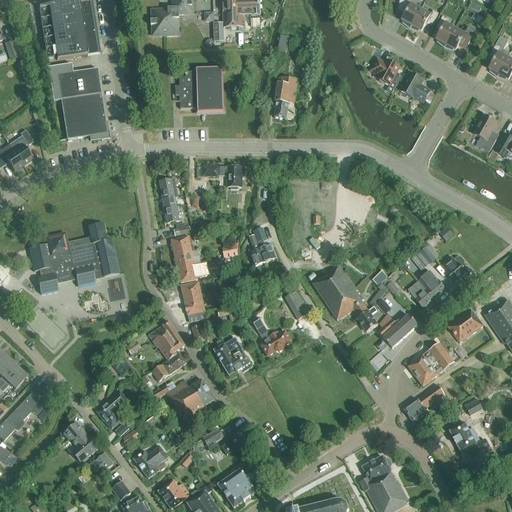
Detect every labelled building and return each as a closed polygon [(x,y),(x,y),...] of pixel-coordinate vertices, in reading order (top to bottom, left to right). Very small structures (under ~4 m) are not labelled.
[(56,58),(57,61),(88,56),(87,53),(97,51),(89,2),(90,2),(89,0),(67,0),(39,9),(39,10),(47,59),(56,58)] [(172,0),(173,10),(178,10),(178,15),(193,15),(192,0),(172,0)] [(222,0),(223,23),(224,29),(238,29),(243,28),(242,16),(260,16),(260,13),(259,0),(222,0)] [(403,24),(410,29),(421,10),(411,5),(405,3),(405,0),(399,0),(398,8),(404,9),(408,11),(402,22),(404,23),(403,24)] [(173,10),(152,11),(152,37),(178,36),(178,15),(178,10),(173,10)] [(410,29),(410,30),(418,33),(419,31),(421,32),(427,22),(432,25),(438,14),(433,11),(430,16),(421,10),(410,29)] [(205,23),(213,22),(213,14),(205,15),(205,23)] [(444,49),(455,30),(445,24),(448,20),(443,17),(436,28),(442,31),(436,41),(438,42),(437,43),(444,48),(444,49)] [(223,23),(216,24),(217,43),(224,42),(224,29),(223,23)] [(455,30),(444,49),(445,49),(453,52),(453,50),(455,52),(461,41),(468,45),(474,34),(476,31),(469,27),(464,35),(455,30)] [(281,36),(280,44),(287,46),(289,38),(281,36)] [(490,73),(497,78),(510,56),(510,54),(504,51),(508,42),(500,38),(489,57),(495,60),(489,70),(491,71),(490,73)] [(213,42),(211,40),(207,40),(205,43),(205,47),(208,49),(212,48),(213,46),(213,42)] [(18,59),(13,42),(5,44),(10,61),(18,59)] [(511,56),(510,56),(497,78),(498,78),(506,81),(506,80),(508,81),(511,74),(511,56)] [(385,64),(377,60),(370,72),(378,76),(377,79),(390,86),(399,69),(386,61),(385,64)] [(71,65),(48,68),(53,103),(61,101),(67,141),(89,137),(90,142),(109,139),(106,125),(105,125),(97,70),(72,73),(71,65)] [(198,114),(223,113),(222,70),(197,71),(197,73),(186,73),(186,78),(179,79),(180,87),(175,88),(176,96),(180,96),(180,110),(198,110),(198,114)] [(423,82),(410,75),(400,92),(413,99),(414,99),(423,104),(430,92),(421,86),(423,82)] [(297,81),(281,78),(280,85),(278,84),(275,103),(274,109),(276,109),(274,118),(286,120),(293,121),(295,110),(293,110),(297,87),(296,87),(297,81)] [(484,116),(474,135),(480,139),(476,147),(489,154),(496,141),(489,137),(497,123),(484,116)] [(33,143),(25,132),(20,135),(28,147),(33,143)] [(511,136),(510,140),(508,141),(503,138),(495,153),(499,155),(504,158),(506,155),(510,157),(511,156),(511,155),(511,136)] [(22,145),(13,152),(23,166),(32,160),(22,145)] [(23,166),(13,152),(4,158),(0,151),(0,169),(2,169),(8,164),(14,173),(23,166)] [(493,152),(489,160),(494,163),(499,155),(495,153),(493,152)] [(219,178),(219,168),(202,168),(202,177),(219,178)] [(230,191),(238,191),(238,189),(242,189),(242,175),(244,175),(244,169),(227,168),(227,170),(223,170),(222,174),(225,177),(227,177),(227,189),(231,189),(230,191)] [(163,201),(167,225),(180,222),(175,199),(178,199),(177,191),(174,190),(172,180),(159,183),(162,201),(163,201)] [(42,279),(37,280),(40,295),(58,291),(57,284),(76,280),(78,287),(95,283),(95,280),(119,275),(111,240),(106,241),(102,224),(88,227),(91,239),(67,244),(65,234),(46,238),(47,245),(29,249),(34,273),(40,271),(42,279)] [(174,231),(174,232),(175,237),(191,234),(190,233),(190,229),(189,228),(174,231)] [(448,228),(441,234),(448,242),(455,236),(448,228)] [(267,240),(264,232),(262,229),(253,232),(258,244),(267,240)] [(195,266),(192,252),(188,237),(171,241),(177,270),(195,266)] [(254,268),(265,264),(260,250),(259,250),(254,237),(249,239),(253,249),(249,251),(249,254),(254,268)] [(232,247),(224,249),(225,253),(226,259),(235,258),(238,257),(235,242),(231,242),(232,247)] [(260,250),(265,264),(276,259),(270,246),(260,250)] [(420,252),(430,265),(436,260),(426,248),(420,252)] [(425,270),(430,266),(419,254),(415,258),(425,270)] [(466,274),(461,269),(464,266),(465,262),(462,258),(458,257),(454,260),(452,257),(442,265),(445,269),(443,271),(454,284),(466,274)] [(408,269),(404,264),(400,269),(403,273),(408,269)] [(353,311),(359,319),(359,320),(368,313),(361,303),(364,301),(339,265),(330,272),(331,273),(321,280),(320,279),(312,284),(338,322),(353,311)] [(195,266),(177,270),(180,285),(198,281),(195,266)] [(419,282),(434,300),(446,290),(433,276),(432,276),(430,273),(419,282)] [(233,284),(240,283),(239,275),(231,277),(233,284)] [(423,309),(434,300),(419,282),(408,291),(423,309)] [(395,296),(399,292),(391,283),(387,287),(395,296)] [(199,284),(181,287),(187,317),(188,317),(189,324),(206,320),(199,284)] [(298,321),(305,317),(292,295),(285,299),(298,321)] [(383,301),(377,306),(385,315),(391,310),(383,301)] [(511,307),(508,301),(484,317),(504,345),(506,344),(511,352),(511,307)] [(231,316),(229,309),(217,312),(218,318),(231,316)] [(359,320),(359,319),(357,320),(366,334),(378,326),(371,317),(376,313),(374,309),(368,313),(359,320)] [(460,344),(483,327),(470,310),(447,327),(460,344)] [(388,346),(392,350),(418,327),(409,317),(398,327),(388,316),(379,326),(382,329),(378,333),(384,339),(383,339),(384,341),(378,347),(382,352),(388,346)] [(258,318),(251,322),(263,341),(264,340),(265,341),(260,345),(268,357),(275,353),(279,354),(283,351),(284,348),(291,343),(285,333),(278,337),(277,334),(269,339),(268,337),(270,336),(264,327),(262,328),(260,325),(262,324),(258,318)] [(176,353),(185,347),(169,323),(149,337),(157,349),(158,348),(168,362),(177,356),(176,353)] [(205,342),(200,327),(192,329),(196,345),(205,342)] [(230,360),(238,373),(242,370),(250,365),(243,353),(244,352),(236,339),(224,346),(232,359),(230,360)] [(137,343),(126,350),(130,355),(131,356),(141,349),(137,343)] [(237,373),(238,373),(230,360),(232,359),(224,346),(224,345),(214,352),(229,377),(237,373)] [(429,352),(444,372),(454,364),(439,345),(429,352)] [(0,369),(9,360),(0,352),(0,369)] [(423,387),(444,372),(429,352),(408,368),(423,387)] [(159,383),(186,365),(179,355),(177,356),(162,367),(162,366),(152,373),(159,383)] [(131,371),(120,358),(111,365),(122,378),(131,371)] [(0,387),(18,369),(9,360),(0,369),(0,375),(2,378),(0,379),(0,387)] [(27,378),(18,369),(0,387),(0,391),(2,393),(10,385),(15,390),(27,378)] [(166,395),(182,421),(189,417),(190,419),(205,410),(204,408),(214,401),(202,381),(189,389),(186,383),(169,393),(166,395)] [(425,395),(404,411),(413,424),(425,415),(429,421),(442,412),(438,406),(428,413),(426,410),(445,396),(438,386),(434,389),(425,395)] [(166,387),(153,395),(157,400),(166,395),(169,393),(166,387)] [(105,403),(106,405),(96,413),(111,430),(122,421),(116,415),(129,403),(119,391),(105,403)] [(36,415),(44,406),(31,394),(0,426),(0,438),(4,442),(14,431),(18,432),(24,425),(23,422),(32,411),(36,415)] [(483,409),(479,402),(466,409),(470,416),(483,409)] [(81,464),(99,449),(90,438),(90,439),(77,424),(64,435),(69,441),(70,440),(78,449),(72,454),(81,464)] [(473,459),(490,450),(485,441),(481,443),(473,429),(469,431),(465,424),(450,432),(454,440),(453,441),(456,446),(457,446),(461,454),(468,450),(473,459)] [(208,448),(224,439),(218,430),(203,440),(208,448)] [(134,433),(124,440),(128,446),(138,438),(134,433)] [(0,448),(9,454),(10,452),(0,442),(0,448)] [(227,456),(233,452),(227,444),(221,448),(227,456)] [(0,448),(0,460),(11,467),(16,459),(9,454),(0,448)] [(163,462),(168,459),(160,448),(148,457),(144,452),(134,460),(149,480),(159,472),(159,473),(167,467),(163,462)] [(113,466),(104,455),(89,468),(98,479),(113,466)] [(193,460),(187,455),(179,464),(185,469),(193,460)] [(401,508),(409,504),(397,482),(396,483),(390,473),(391,473),(389,469),(391,468),(392,465),(389,461),(387,460),(385,462),(382,458),(362,469),(368,480),(360,484),(365,493),(366,492),(376,511),(395,511),(402,509),(401,508)] [(250,498),(260,491),(254,483),(255,483),(251,476),(250,477),(244,468),(218,486),(234,509),(243,503),(244,503),(251,499),(250,498)] [(172,511),(191,496),(182,485),(178,488),(174,482),(158,493),(172,511)] [(124,511),(149,511),(147,507),(145,509),(139,498),(132,502),(127,497),(130,495),(122,483),(112,490),(121,502),(124,499),(129,504),(122,508),(124,511)] [(206,486),(205,487),(198,492),(201,496),(187,505),(191,511),(218,511),(209,498),(213,495),(206,486)] [(348,511),(349,511),(347,506),(347,505),(343,502),(342,501),(337,501),(336,501),(303,509),(301,509),(298,510),(297,510),(297,511),(348,511)] [(45,511),(38,503),(30,509),(31,511),(45,511)]
